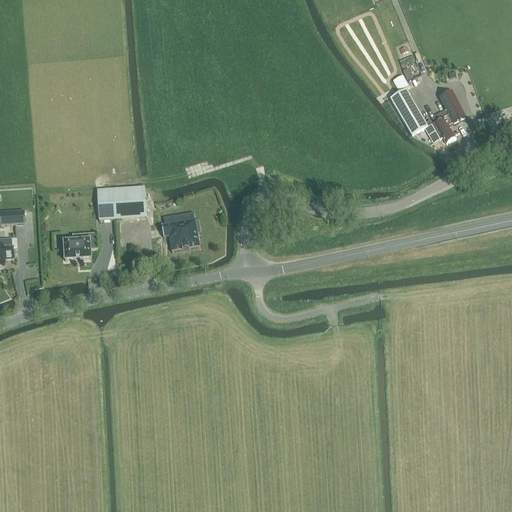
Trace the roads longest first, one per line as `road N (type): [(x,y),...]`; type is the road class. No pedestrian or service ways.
road 1 (unclassified): [(249,270),(245,223),(261,200),(282,197),(333,213),(384,210),(511,140)]
road 2 (tertiary): [(249,270),(511,220)]
road 3 (tertiary): [(0,326),(249,270)]
